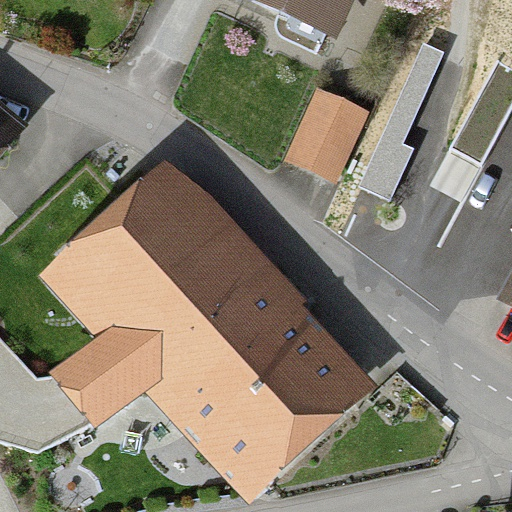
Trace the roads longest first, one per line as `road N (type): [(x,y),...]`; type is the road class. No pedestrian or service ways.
road 1 (residential): [(0,63),(83,92),(174,140),(443,356),(511,400)]
road 2 (residential): [(328,511),(511,471)]
